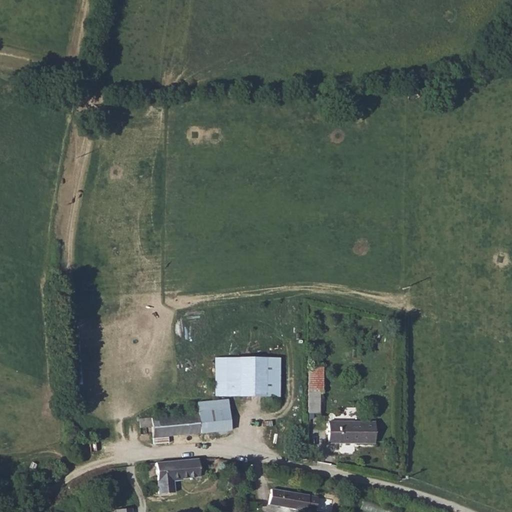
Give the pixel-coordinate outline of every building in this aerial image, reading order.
[(214,357),(214,397),(279,398),(280,358),(214,357)] [(307,368),(307,393),(320,393),(323,393),(323,368),(307,368)] [(320,393),(307,393),(307,414),(320,414),(320,393)] [(197,403),(198,414),(201,433),(231,429),(227,400),(197,403)] [(198,414),(139,420),(141,436),(151,435),(151,438),(201,433),(198,414)] [(328,443),(374,444),(374,423),(328,422),(328,443)] [(197,459),(156,463),(158,481),(174,479),(199,476),(197,459)] [(174,479),(158,481),(160,496),(176,494),(174,479)] [(306,509),(314,510),(316,496),(272,490),(270,505),(306,511),(306,509)]
